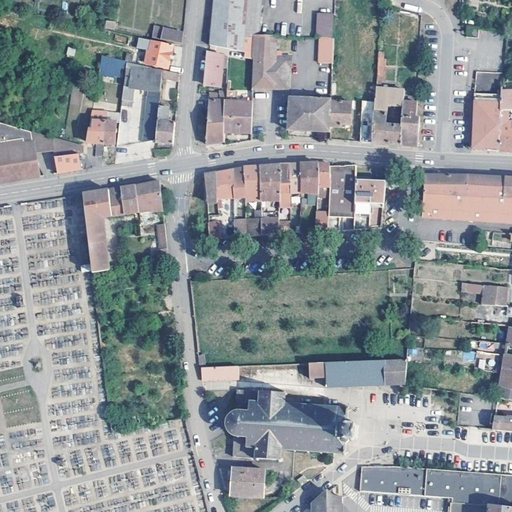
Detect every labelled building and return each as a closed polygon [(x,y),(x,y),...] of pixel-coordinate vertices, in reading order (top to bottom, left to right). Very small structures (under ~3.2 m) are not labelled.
[(210,43),(237,49),(254,52),(255,35),(259,35),(262,0),(214,0),(213,10),(210,43)] [(334,13),(318,13),(317,35),(333,36),(334,13)] [(106,20),(104,28),(114,29),(115,22),(106,20)] [(481,26),(469,24),(468,35),(480,36),(481,26)] [(184,32),(164,27),(161,39),(183,44),(184,32)] [(254,75),(254,87),(288,87),(288,67),(292,66),(292,56),(283,56),(283,50),(277,49),(277,36),(259,35),(255,35),(254,52),(254,57),(254,75)] [(333,63),(333,37),(317,37),(318,63),(333,63)] [(173,44),(152,39),(150,46),(147,63),(168,67),(173,44)] [(237,54),(254,57),(254,52),(237,49),(237,54)] [(224,53),(209,50),(207,83),(221,84),(224,53)] [(127,52),(126,60),(127,60),(127,61),(133,63),(135,54),(127,52)] [(116,66),(117,58),(103,55),(102,62),(110,64),(109,70),(115,71),(116,66)] [(127,68),(127,61),(127,60),(126,60),(117,58),(116,66),(127,68)] [(127,61),(127,68),(125,86),(134,87),(150,89),(145,141),(157,139),(160,105),(163,77),(163,69),(153,70),(153,67),(133,63),(127,61)] [(181,73),(163,69),(163,77),(180,81),(181,73)] [(227,75),(227,81),(227,91),(226,132),(253,133),(253,101),(233,101),(234,90),(254,91),(254,87),(254,75),(227,75)] [(386,112),(375,111),(373,142),(395,144),(415,145),(419,146),(421,114),(417,115),(418,102),(405,101),(406,89),(382,87),(383,76),(378,75),(376,97),(375,97),(375,99),(396,101),(396,113),(402,113),(402,124),(386,123),(386,112)] [(134,87),(125,86),(124,94),(133,94),(134,87)] [(511,120),(511,109),(511,89),(503,89),(503,92),(501,150),(511,150),(511,120)] [(226,132),(227,91),(223,91),(220,90),(220,93),(211,93),(207,143),(222,141),(225,141),(226,141),(226,132)] [(478,147),(501,150),(503,92),(476,90),(473,138),(475,138),(478,138),(478,147)] [(123,96),(120,121),(118,145),(128,144),(134,95),(133,94),(124,94),(123,96)] [(108,112),(107,120),(105,143),(114,144),(116,144),(117,120),(120,121),(123,96),(119,95),(117,112),(108,112)] [(331,126),(332,100),(333,98),(291,97),(289,129),(331,131),(331,126)] [(366,141),(373,142),(375,111),(375,100),(363,99),(361,141),(366,141)] [(396,101),(375,99),(375,100),(375,111),(386,112),(396,113),(396,101)] [(352,101),(332,100),(331,126),(342,126),(342,123),(351,123),(352,101)] [(160,105),(157,139),(157,142),(175,143),(176,122),(169,121),(169,107),(160,105)] [(104,155),(105,143),(107,120),(94,119),(94,128),(90,128),(87,140),(93,141),(93,142),(97,143),(96,156),(104,155)] [(0,182),(40,176),(36,153),(54,150),(52,137),(0,121),(0,182)] [(55,156),(80,152),(85,151),(85,146),(52,137),(54,150),(55,156)] [(80,152),(55,156),(58,173),(82,169),(81,160),(80,152)] [(313,163),(301,163),(301,192),(319,192),(318,185),(318,162),(313,163)] [(318,185),(330,185),(330,180),(329,180),(330,164),(330,163),(327,163),(318,162),(318,185)] [(328,216),(355,217),(357,194),(357,180),(356,179),(356,176),(355,167),(355,162),(342,163),(330,164),(329,180),(330,180),(330,185),(329,211),(328,216)] [(293,163),(290,164),(290,192),(301,192),(301,163),(293,163)] [(246,191),(246,197),(246,200),(261,200),(261,199),(260,164),(248,165),(244,165),(244,167),(245,167),(246,191)] [(280,192),(281,164),(270,164),(260,164),(261,199),(280,200),(280,192)] [(281,164),(280,192),(290,192),(290,164),(288,164),(281,164)] [(235,197),(246,197),(246,191),(245,167),(244,167),(238,168),(234,169),(235,188),(235,197)] [(218,198),(235,197),(235,188),(234,169),(230,169),(217,171),(218,198)] [(218,198),(217,171),(213,172),(205,174),(207,189),(208,198),(218,198)] [(432,193),(467,195),(467,181),(458,180),(459,174),(438,174),(426,174),(424,192),(432,193)] [(467,181),(467,195),(484,196),(485,195),(505,195),(506,177),(485,175),(468,174),(467,181)] [(357,194),(355,217),(355,229),(368,228),(370,205),(372,192),(368,191),(369,179),(369,177),(356,176),(356,179),(357,180),(357,194)] [(386,180),(369,179),(368,191),(372,192),(370,205),(384,205),(386,180)] [(148,183),(135,185),(139,211),(152,209),(153,212),(163,210),(159,180),(148,183)] [(138,211),(139,211),(135,185),(125,187),(122,187),(125,213),(138,211)] [(111,215),(125,213),(122,187),(118,188),(108,189),(111,215)] [(111,215),(108,189),(103,190),(98,191),(101,216),(111,215)] [(108,270),(101,216),(98,191),(83,193),(93,273),(108,270)] [(432,193),(424,192),(422,216),(431,216),(432,193)] [(511,195),(505,195),(485,195),(484,196),(467,195),(432,193),(431,216),(511,221),(511,195)] [(328,231),(328,216),(329,211),(317,211),(316,231),(328,231)] [(279,234),(279,217),(262,218),(262,234),(279,234)] [(246,219),(246,235),(262,234),(262,218),(246,219)] [(235,236),(246,235),(246,219),(235,220),(235,236)] [(209,238),(235,236),(235,220),(223,220),(219,221),(209,222),(209,238)] [(169,258),(164,224),(157,224),(161,259),(169,258)] [(484,283),(463,281),(462,289),(483,291),(484,283)] [(482,301),(505,303),(507,285),(484,283),(483,291),(482,301)] [(511,353),(507,353),(501,384),(511,387),(511,353)] [(406,383),(408,358),(310,362),(310,377),(326,376),(327,386),(406,383)] [(286,375),(286,363),(260,364),(260,376),(286,375)] [(239,379),(238,365),(201,367),(202,380),(239,379)] [(511,387),(501,384),(499,395),(511,398),(511,387)] [(263,389),(261,388),(260,391),(237,389),(236,410),(240,410),(240,411),(237,412),(234,412),(231,415),(229,413),(228,415),(229,417),(229,419),(228,421),(228,423),(228,426),(228,428),(226,428),(227,430),(229,429),(231,432),(233,433),(236,435),(239,435),(239,436),(234,436),(233,456),(256,458),(256,459),(259,460),(259,458),(279,459),(279,461),(281,461),(281,459),(283,460),(283,457),(281,457),(281,450),(283,450),(284,448),(294,449),(294,451),(296,451),(296,449),(307,449),(307,452),(310,452),(309,450),(320,450),(320,453),(323,453),(323,450),(334,451),(334,454),(336,454),(336,451),(344,451),(344,454),(347,454),(346,453),(349,452),(349,450),(347,450),(346,445),(349,438),(351,438),(351,440),(353,440),(353,438),(355,438),(356,436),(353,436),(354,425),(356,425),(357,423),(354,423),(354,420),(352,420),(352,422),(350,422),(349,419),(348,416),(349,410),(351,410),(351,408),(348,407),(349,405),(346,405),(346,408),(339,407),(338,404),(336,404),(336,407),(325,406),(325,404),(323,404),(323,406),(312,405),(312,403),(310,403),(310,405),(298,405),(298,402),(296,402),(296,405),(286,404),(286,402),(284,402),(285,395),(287,395),(287,392),(285,392),(285,390),(283,390),(282,392),(263,391),(263,389)] [(511,409),(511,398),(499,395),(497,407),(511,409)] [(511,415),(507,414),(507,416),(496,414),(495,421),(479,420),(478,427),(511,430),(511,415)] [(359,486),(359,489),(357,503),(401,506),(449,510),(449,509),(452,510),(480,511),(481,511),(482,503),(511,506),(511,473),(450,468),(424,467),(399,465),(363,466),(361,486),(359,486)] [(266,469),(234,467),(232,495),(264,497),(266,469)] [(306,480),(303,475),(297,480),(300,484),(306,480)] [(343,511),(344,494),(334,493),(334,486),(317,499),(316,511),(343,511)] [(511,511),(511,506),(482,503),(481,511),(471,511),(452,510),(449,509),(449,510),(448,511),(511,511)]
